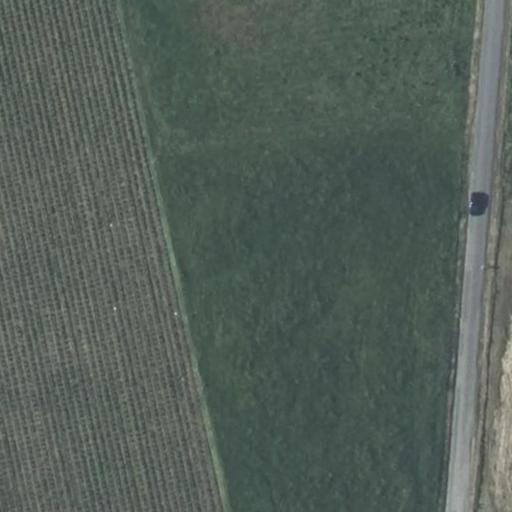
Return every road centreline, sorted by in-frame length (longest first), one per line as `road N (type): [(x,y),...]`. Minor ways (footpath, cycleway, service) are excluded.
road 1 (track): [(483,176),(312,346),(277,364),(0,397)]
road 2 (residential): [(497,0),(457,511)]
